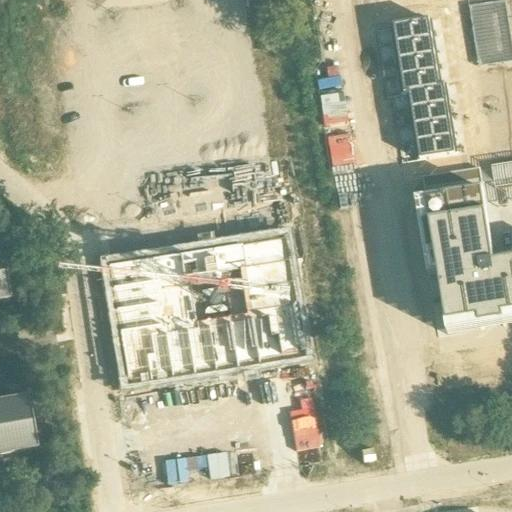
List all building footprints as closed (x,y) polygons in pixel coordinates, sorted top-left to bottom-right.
[(427,22),(391,27),(391,28),(394,46),(435,39),(432,21),(427,22)] [(511,40),(510,27),(498,28),(502,53),(511,51),(511,40)] [(435,39),(394,46),(397,62),(438,56),(435,39)] [(438,56),(397,62),(399,79),(440,72),(438,56)] [(440,72),(399,79),(402,95),(407,95),(448,88),(447,87),(443,87),(440,72)] [(407,95),(402,95),(402,96),(407,96),(409,111),(450,105),(448,88),(407,95)] [(450,105),(409,111),(412,128),(453,121),(450,105)] [(453,121),(412,128),(415,144),(456,138),(453,121)] [(456,138),(415,144),(417,162),(418,162),(459,156),(456,138)] [(480,170),(423,179),(430,225),(424,226),(428,253),(434,252),(447,326),(479,321),(480,331),(482,331),(482,327),(503,324),(503,328),(505,327),(503,317),(511,315),(511,261),(495,265),(480,170)] [(126,389),(306,358),(290,225),(98,256),(126,389)] [(0,303),(9,301),(4,274),(4,273),(0,251),(0,250),(0,303)] [(0,457),(32,451),(33,451),(34,451),(35,451),(36,450),(32,428),(32,427),(27,400),(0,404),(0,457)]
